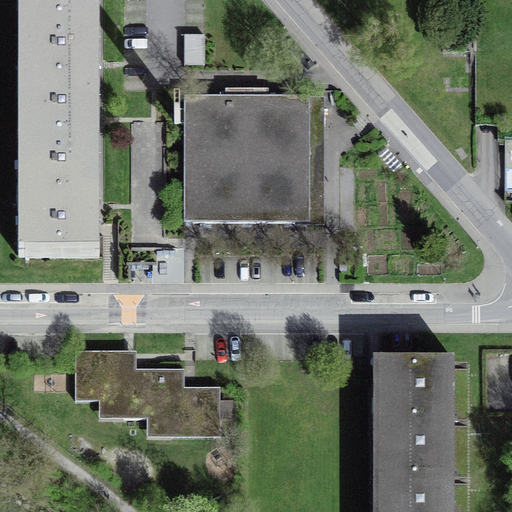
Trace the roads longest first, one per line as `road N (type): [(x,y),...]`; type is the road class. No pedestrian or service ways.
road 1 (residential): [(0,311),(511,313)]
road 2 (residential): [(290,0),(511,256)]
